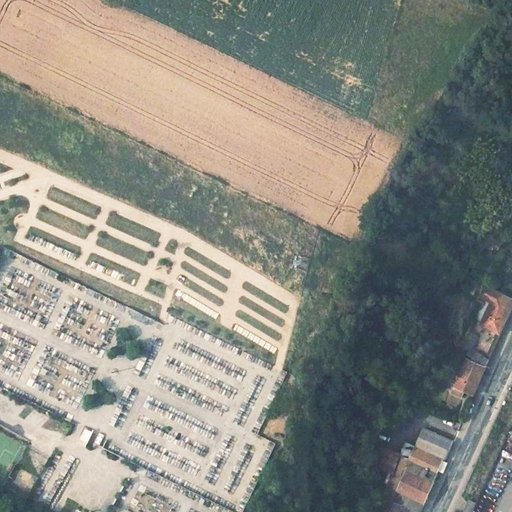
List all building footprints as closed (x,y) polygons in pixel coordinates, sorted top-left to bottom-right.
[(503,330),(511,308),(511,294),(490,285),(486,295),(494,298),(485,321),(503,330)] [(468,330),(463,341),(474,346),(479,335),(468,330)] [(486,367),(468,359),(456,388),(474,395),(486,367)] [(418,399),(407,393),(394,421),(406,426),(418,399)] [(416,445),(405,440),(398,455),(382,446),(374,463),(390,472),(393,473),(378,507),(389,511),(421,511),(425,503),(423,502),(442,457),(443,458),(451,439),(424,427),(416,445)] [(78,444),(87,447),(92,431),(83,428),(78,444)] [(31,450),(27,458),(42,467),(47,459),(31,450)] [(468,511),(474,498),(467,494),(458,511),(461,511),(468,511)]
